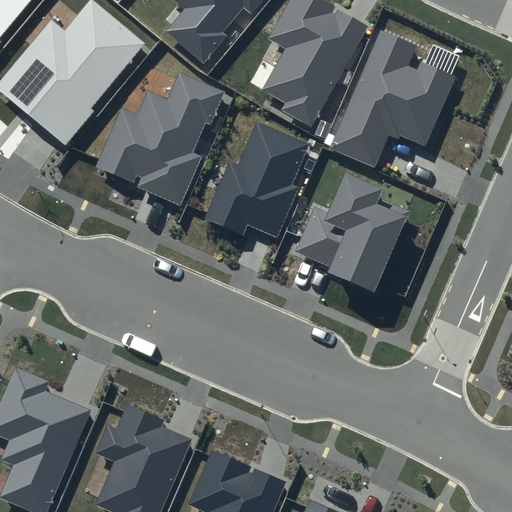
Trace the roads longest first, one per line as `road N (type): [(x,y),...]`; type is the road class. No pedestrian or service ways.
road 1 (residential): [(0,234),(418,420)]
road 2 (residential): [(418,420),(511,204)]
